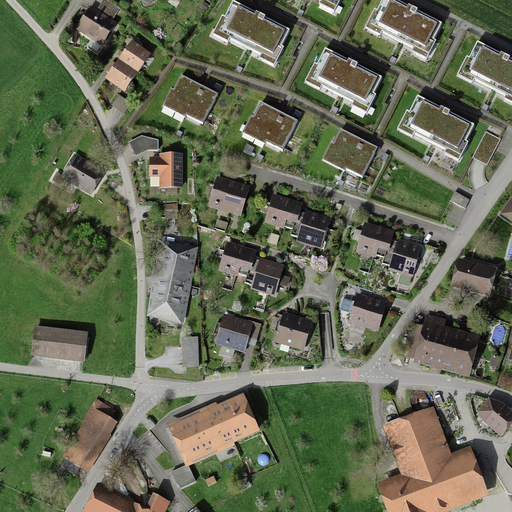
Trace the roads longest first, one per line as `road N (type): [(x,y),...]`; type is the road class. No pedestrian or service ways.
road 1 (residential): [(139,383),(141,270),(124,170),(84,87),(10,0)]
road 2 (residential): [(511,166),(367,375)]
road 3 (residential): [(154,385),(367,375)]
road 4 (residential): [(75,511),(154,385)]
road 5 (residential): [(367,375),(447,381),(511,399)]
road 6 (unclassified): [(0,366),(139,383)]
